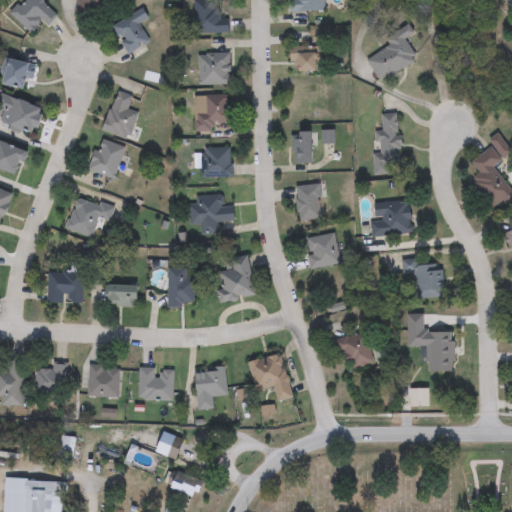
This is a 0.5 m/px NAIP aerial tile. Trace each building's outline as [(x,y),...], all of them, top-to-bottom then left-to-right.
[(40,0),(57,17),(47,27),(42,23),(31,35),(10,14),(24,0),(40,0)] [(75,15),(78,0),(110,0),(105,21),(75,15)] [(325,0),(325,13),(291,13),(291,0),(325,0)] [(229,34),(194,35),(193,2),(219,2),(220,20),(229,20),(229,34)] [(148,42),(128,54),(112,28),(142,9),(148,19),(138,25),(148,42)] [(390,49),(385,38),(410,28),(414,36),(407,39),(418,65),(377,81),(368,58),(390,49)] [(317,72),(289,72),(289,49),(317,49),(317,72)] [(231,85),(198,85),(198,54),(231,54),(231,85)] [(34,66),(27,92),(0,85),(0,76),(4,59),(34,66)] [(321,87),(321,114),(292,114),(292,87),(321,87)] [(127,141),(102,131),(117,91),(134,98),(130,107),(139,110),(127,141)] [(35,138),(0,128),(0,99),(1,96),(43,108),(35,138)] [(214,124),(214,132),(194,132),(193,97),(230,97),(230,124),(214,124)] [(400,114),(402,174),(374,175),(373,147),(374,147),(373,133),(381,133),(380,115),(400,114)] [(333,162),(322,162),(322,132),(333,132),(333,162)] [(313,134),(313,165),(291,165),(291,134),(313,134)] [(472,162),(494,148),(489,141),(499,135),(511,155),(495,167),(511,192),(511,197),(492,211),(472,181),(481,176),(472,162)] [(123,148),(114,179),(88,172),(97,140),(123,148)] [(0,144),(26,151),(19,176),(0,170),(0,144)] [(232,148),(232,178),(201,178),(201,148),(232,148)] [(320,221),(297,221),(297,185),(319,185),(320,221)] [(0,191),(12,196),(0,225),(0,191)] [(200,235),(199,225),(189,225),(189,197),(224,197),(224,207),(235,206),(235,223),(217,223),(217,235),(200,235)] [(92,238),(65,230),(75,198),(113,209),(109,222),(97,219),(92,238)] [(374,238),(371,205),(410,201),(413,235),(374,238)] [(511,248),(509,250),(503,237),(511,232),(511,248)] [(306,239),(336,235),(340,266),(310,270),(306,239)] [(255,299),(221,302),(217,261),(251,258),(255,299)] [(403,275),(402,260),(418,259),(418,267),(443,265),(445,298),(418,299),(416,274),(403,275)] [(168,305),(168,269),(186,269),(186,279),(194,279),(194,305),(168,305)] [(47,303),(48,272),(83,273),(81,305),(47,303)] [(138,307),(106,306),(107,286),(138,287),(138,307)] [(378,366),(345,367),(345,356),(336,356),(336,340),(376,338),(378,366)] [(248,363),(279,354),(294,399),(276,405),(271,390),(258,394),(248,363)] [(0,399),(0,373),(9,373),(9,361),(23,361),(23,399),(0,399)] [(67,366),(65,399),(35,397),(37,369),(52,370),(53,365),(67,366)] [(118,397),(88,397),(88,367),(119,368),(118,397)] [(138,370),(157,370),(172,370),(172,401),(138,401),(138,370)] [(213,410),(197,410),(196,371),(225,370),(226,397),(212,397),(213,410)] [(175,460),(154,451),(162,432),(183,441),(175,460)] [(165,486),(171,470),(201,482),(195,497),(165,486)] [(62,482),(62,505),(51,505),(50,511),(24,511),(25,481),(62,482)]
